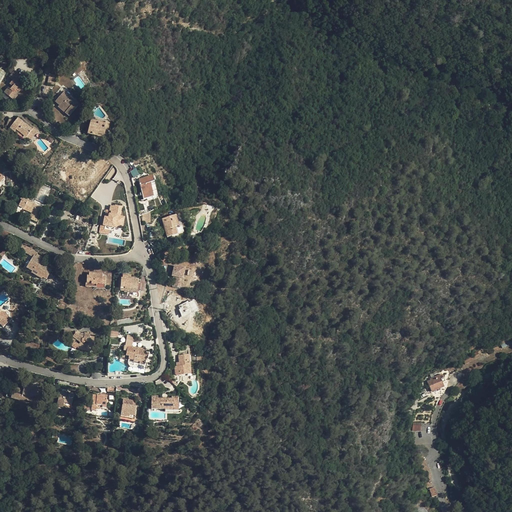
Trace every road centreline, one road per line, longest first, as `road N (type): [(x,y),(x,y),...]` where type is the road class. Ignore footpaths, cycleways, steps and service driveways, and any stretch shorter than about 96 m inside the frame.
road 1 (residential): [(0,357),(101,382),(158,374),(163,356),(141,254)]
road 2 (residential): [(141,254),(121,167),(34,110)]
road 3 (residential): [(141,254),(76,257),(0,221)]
